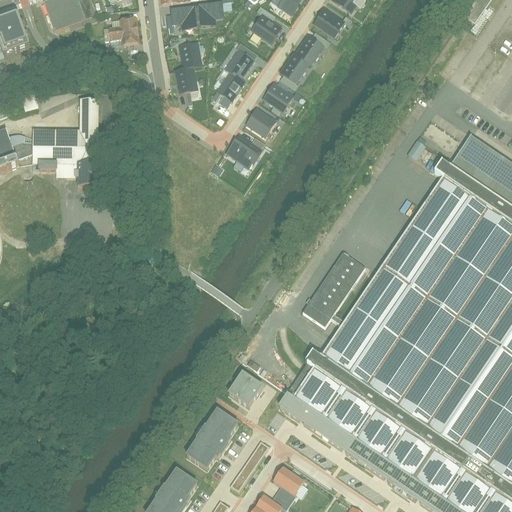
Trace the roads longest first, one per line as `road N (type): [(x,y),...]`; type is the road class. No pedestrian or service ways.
road 1 (residential): [(319,0),(226,137),(210,139),(162,100),(148,0)]
road 2 (unknown): [(143,80),(119,100),(76,224)]
road 3 (unknown): [(344,238),(368,241),(409,210),(415,178),(399,156)]
